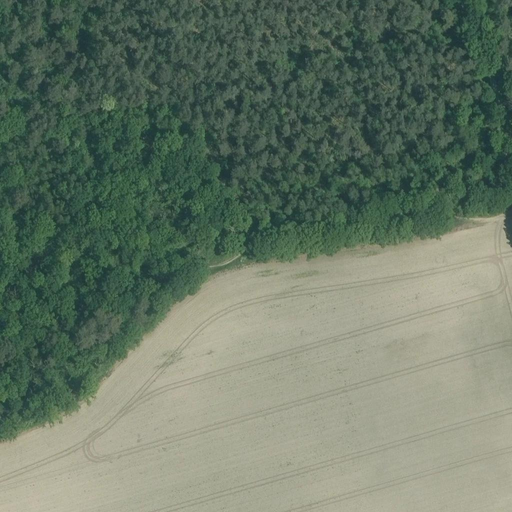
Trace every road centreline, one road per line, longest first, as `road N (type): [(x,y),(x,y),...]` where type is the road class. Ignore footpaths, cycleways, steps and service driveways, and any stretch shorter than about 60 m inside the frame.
road 1 (track): [(202,273),(294,238),(511,209)]
road 2 (track): [(78,0),(94,38),(260,249)]
road 3 (track): [(0,273),(105,282),(202,273)]
road 4 (track): [(511,123),(456,0)]
